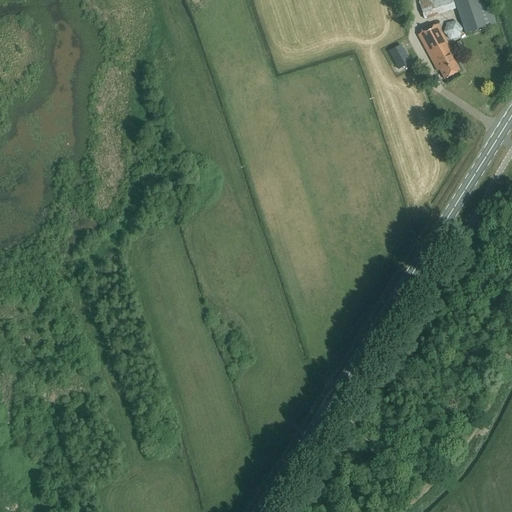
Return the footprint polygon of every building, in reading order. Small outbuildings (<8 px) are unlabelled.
[(424,20),(456,10),(452,0),(437,0),(434,1),(433,0),(428,0),(429,0),(428,0),(423,0),(418,2),(424,20)] [(497,24),(488,0),(454,0),(466,34),(497,24)] [(444,33),(450,40),(460,38),(462,28),(456,22),(446,24),(444,33)] [(456,64),(438,27),(418,36),(433,68),(436,66),(443,82),(459,74),(454,65),(456,64)] [(400,46),(389,52),(399,71),(411,65),(400,46)]
